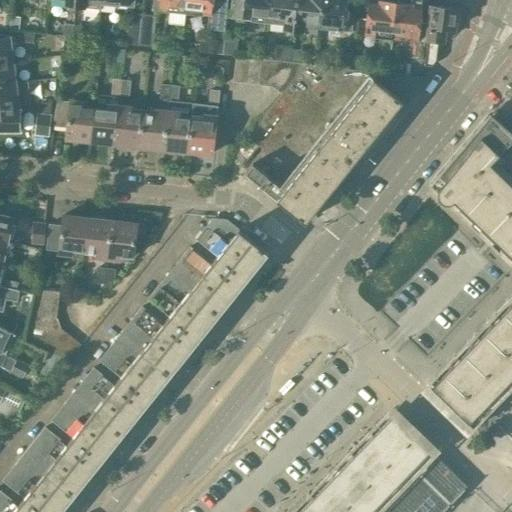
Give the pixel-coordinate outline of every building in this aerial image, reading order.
[(77,0),(77,7),(88,8),(89,1),(103,3),(103,0),(77,0)] [(155,0),(154,9),(186,12),(187,0),(155,0)] [(187,0),(186,12),(209,15),(207,28),(213,29),(213,32),(225,34),(228,0),(187,0)] [(231,0),(230,17),(270,21),(272,0),(231,0)] [(272,0),(270,21),(285,23),(284,30),(294,31),(297,7),(297,0),(272,0)] [(297,0),(297,7),(294,31),(306,32),(307,25),(321,27),(323,0),(297,0)] [(323,0),(321,27),(352,30),(352,29),(358,30),(360,17),(353,17),(354,14),(348,13),(348,0),(323,0)] [(394,38),(397,1),(395,0),(394,0),(370,0),(366,35),(394,38)] [(400,0),(400,1),(397,1),(395,25),(394,38),(420,41),(424,4),(412,3),(410,0),(400,0)] [(445,28),(454,29),(457,7),(432,4),(427,46),(424,65),(431,66),(436,60),(438,40),(444,41),(445,28)] [(141,45),(144,14),(130,13),(126,44),(141,45)] [(144,14),(141,45),(155,47),(158,16),(144,14)] [(10,30),(19,31),(20,24),(10,22),(10,30)] [(74,24),(64,23),(63,36),(72,37),(74,24)] [(72,37),(81,38),(83,25),(74,24),(72,37)] [(33,43),(34,33),(21,32),(20,41),(33,43)] [(225,34),(213,32),(211,53),(223,54),(225,37),(225,34)] [(0,60),(13,59),(12,48),(16,48),(14,36),(1,38),(1,36),(0,36),(0,60)] [(225,37),(223,54),(237,55),(238,39),(225,37)] [(73,38),(71,51),(87,53),(88,40),(73,38)] [(292,48),(278,47),(276,60),(291,62),(292,50),(292,48)] [(307,52),(292,50),(291,62),(306,64),(307,52)] [(339,67),(353,68),(354,55),(341,53),(339,67)] [(355,68),(367,70),(368,56),(354,55),(353,68),(355,68)] [(234,82),(247,83),(250,57),(237,56),(234,82)] [(263,59),(250,57),(247,83),(260,85),(263,59)] [(14,62),(13,59),(0,60),(0,83),(16,81),(14,62)] [(260,85),(273,86),(276,60),(263,59),(260,85)] [(306,64),(291,62),(276,60),(273,86),(283,94),(308,64),(306,64)] [(244,168),(245,170),(307,219),(403,100),(424,75),(409,74),(367,70),(355,68),(353,68),(340,67),(308,64),(283,94),(251,133),(264,145),(244,168)] [(409,74),(424,75),(425,66),(410,64),(409,74)] [(113,78),(112,94),(120,95),(122,79),(113,78)] [(122,79),(120,95),(129,96),(131,80),(122,79)] [(16,81),(0,83),(0,107),(19,106),(31,104),(28,80),(25,80),(16,81)] [(162,84),(160,99),(169,101),(171,85),(162,84)] [(171,85),(169,101),(170,101),(178,102),(178,101),(180,86),(171,85)] [(210,89),(208,104),(219,105),(220,90),(210,89)] [(95,107),(92,139),(107,140),(106,141),(116,143),(120,107),(121,97),(97,95),(95,107)] [(92,139),(95,107),(84,106),(84,103),(59,100),(56,110),(55,125),(68,127),(66,137),(76,138),(77,137),(92,139)] [(36,135),(49,136),(53,101),(39,103),(36,135)] [(169,112),(165,148),(174,149),(174,148),(189,150),(193,118),(194,103),(178,101),(178,102),(170,101),(169,112)] [(193,118),(189,150),(203,152),(203,153),(213,154),(217,118),(218,107),(219,106),(194,103),(193,118)] [(19,109),(19,106),(0,107),(0,130),(21,130),(21,109),(19,109)] [(132,108),(120,107),(116,143),(125,144),(125,142),(140,144),(144,113),(132,111),(132,108)] [(157,114),(144,113),(140,144),(154,146),(154,147),(165,148),(169,112),(157,111),(157,114)] [(431,180),(439,187),(438,189),(438,191),(438,192),(438,194),(439,196),(440,197),(441,199),(442,200),(444,201),(445,201),(447,202),(449,202),(451,201),(452,201),(454,200),(461,193),(502,232),(511,242),(511,314),(443,387),(437,393),(473,428),(511,387),(511,136),(487,115),(431,180)] [(0,238),(8,240),(9,240),(14,218),(0,214),(0,238)] [(84,250),(87,218),(74,216),(74,215),(63,214),(62,224),(50,223),(47,249),(72,252),(72,248),(84,250)] [(0,511),(60,511),(269,252),(253,240),(226,219),(213,217),(196,239),(217,256),(212,263),(191,246),(148,299),(169,316),(164,323),(142,306),(99,360),(121,377),(115,384),(94,367),(51,420),(72,437),(67,443),(46,426),(3,480),(24,497),(18,504),(0,489),(0,511)] [(103,219),(87,218),(84,250),(97,251),(97,254),(109,255),(113,219),(103,218),(103,219)] [(121,220),(113,219),(109,255),(120,257),(120,254),(134,255),(138,222),(136,222),(136,223),(121,221),(121,220)] [(43,246),(45,224),(33,223),(30,244),(43,246)] [(0,238),(0,261),(3,262),(8,240),(0,238)] [(31,268),(38,270),(39,263),(32,261),(31,268)] [(105,282),(107,267),(98,266),(97,281),(105,282)] [(115,268),(107,267),(105,282),(114,283),(115,268)] [(6,280),(5,286),(17,289),(18,282),(6,280)] [(0,310),(3,311),(6,298),(16,300),(19,290),(17,289),(5,286),(0,285),(0,310)] [(57,317),(60,291),(37,288),(28,327),(26,338),(50,351),(68,360),(81,343),(61,328),(57,317)] [(16,333),(26,338),(28,327),(18,322),(13,332),(16,333)] [(0,350),(6,353),(16,333),(13,332),(0,325),(0,350)] [(6,353),(0,350),(0,364),(24,376),(29,365),(6,353)] [(45,361),(60,369),(68,360),(50,351),(45,361)] [(0,382),(0,409),(16,417),(26,396),(7,386),(0,382)] [(442,511),(468,485),(399,419),(319,502),(313,496),(297,511),(442,511)]
